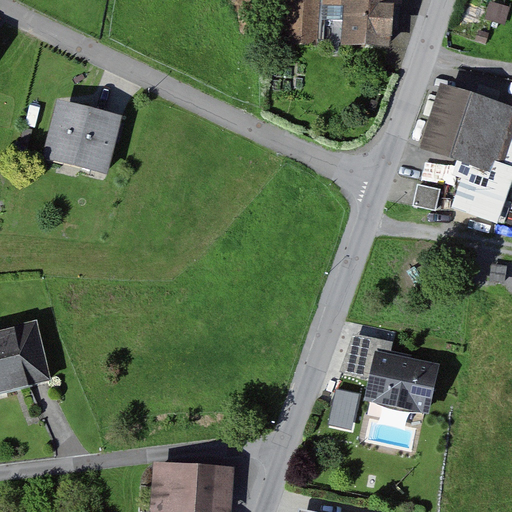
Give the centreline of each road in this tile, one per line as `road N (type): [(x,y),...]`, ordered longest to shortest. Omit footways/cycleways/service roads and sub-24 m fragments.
road 1 (residential): [(0,1),(384,182)]
road 2 (unclassified): [(293,447),(0,472)]
road 3 (residential): [(293,447),(384,182)]
road 4 (residential): [(384,182),(448,0)]
road 5 (track): [(372,222),(511,245)]
